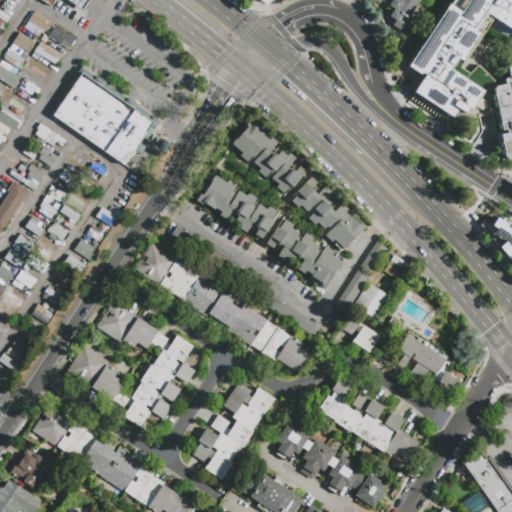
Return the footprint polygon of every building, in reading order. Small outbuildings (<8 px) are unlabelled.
[(88,0),(82,10),(68,0),(88,0)] [(253,0),(265,8),(270,0),(253,0)] [(419,0),(399,31),(393,27),(396,21),(390,17),(395,10),(389,6),(393,0),(419,0)] [(511,0),(511,29),(486,12),(472,32),(477,35),(461,60),(456,57),(449,68),(482,90),(466,115),(456,109),(451,117),(410,92),(421,76),(407,67),(451,0),(511,0)] [(46,32),(45,31),(43,34),(40,32),(37,37),(23,28),(34,12),(38,14),(39,13),(53,23),(46,32)] [(67,48),(48,37),(54,28),(74,40),(71,45),(69,44),(67,48)] [(28,54),(11,44),(19,32),(35,42),(28,54)] [(62,56),(59,60),(58,59),(54,64),(34,52),(40,42),(62,56)] [(2,58),(8,50),(26,62),(20,70),(2,58)] [(32,59),(52,71),(49,76),(48,75),(45,79),(26,67),(28,63),(29,63),(32,59)] [(0,78),(0,65),(17,77),(14,82),(17,84),(14,88),(0,78)] [(504,158),(500,136),(507,134),(506,130),(501,131),(493,90),(495,87),(505,85),(503,81),(505,79),(508,79),(507,69),(508,66),(511,65),(511,159),(508,160),(504,158)] [(51,116),(83,70),(93,77),(94,75),(106,83),(105,85),(126,100),(128,98),(137,104),(135,107),(158,122),(145,141),(142,139),(140,141),(146,145),(139,156),(133,152),(124,165),(51,116)] [(22,83),(24,79),(39,89),(37,93),(36,92),(33,97),(20,88),(23,84),(22,83)] [(6,96),(8,92),(29,106),(26,110),(25,109),(22,114),(4,102),(7,97),(6,96)] [(0,109),(20,123),(17,128),(15,127),(12,131),(0,122),(0,109)] [(250,118),(266,132),(264,135),(268,139),(270,137),(277,143),(272,148),(278,153),(282,149),(287,154),(289,153),(295,158),(290,164),(297,169),(299,166),(306,172),(284,196),(273,188),(277,183),(271,179),(271,173),(269,176),(267,174),(263,178),(256,171),(259,168),(253,164),(252,162),(253,160),(252,159),(248,164),(239,156),(241,153),(230,144),(236,137),(236,134),(237,132),(239,127),(241,126),(244,125),(250,118)] [(40,123),(61,137),(54,146),(34,133),(40,123)] [(35,156),(32,160),(21,153),(25,149),(35,156)] [(43,149),(57,158),(51,167),(37,158),(43,149)] [(70,164),(75,156),(87,164),(82,172),(70,164)] [(101,181),(89,173),(91,170),(88,168),(91,163),(97,167),(98,165),(105,169),(104,171),(106,173),(101,181)] [(17,170),(20,165),(26,169),(23,174),(17,170)] [(39,182),(28,175),(30,171),(28,170),(31,165),(44,174),(39,182)] [(71,174),(65,183),(58,178),(64,170),(71,174)] [(25,180),(22,184),(8,175),(11,171),(25,180)] [(8,185),(1,180),(4,176),(11,181),(8,185)] [(274,220),(261,239),(254,235),(258,229),(251,224),(245,233),(232,225),(238,217),(231,211),(225,220),(218,215),(219,213),(214,210),(213,211),(203,204),(202,207),(194,202),(199,194),(201,196),(215,176),(225,183),(227,180),(236,186),(231,192),(235,195),(237,191),(245,197),(247,193),(256,199),(251,205),(255,208),(257,204),(265,210),(268,206),(277,212),(272,219),(274,220)] [(310,177),(316,184),(314,186),(320,192),(325,186),(337,198),(330,204),(336,209),(342,203),(366,227),(340,253),(333,246),(336,243),(333,241),(330,243),(323,236),(329,231),(326,228),(323,231),(316,225),(314,227),(306,220),(313,213),(310,210),(306,213),(299,207),(297,209),(290,202),(298,194),(296,192),(310,177)] [(88,179),(100,187),(95,195),(83,187),(88,179)] [(12,182),(29,193),(23,203),(21,202),(1,233),(0,232),(0,203),(7,193),(6,192),(12,182)] [(27,188),(31,183),(38,188),(34,193),(27,188)] [(53,186),(66,195),(63,199),(50,190),(53,186)] [(71,194),(74,190),(90,201),(87,205),(84,203),(82,206),(74,201),(76,198),(71,194)] [(65,201),(62,206),(50,198),(53,193),(65,201)] [(46,203),(49,198),(57,204),(54,208),(46,203)] [(43,204),(56,212),(50,221),(37,213),(43,204)] [(73,226),(67,222),(69,219),(59,212),(64,205),(81,216),(78,221),(77,220),(73,226)] [(94,218),(98,212),(99,212),(102,208),(117,218),(110,228),(94,218)] [(58,216),(63,219),(60,224),(55,221),(58,216)] [(511,262),(481,225),(485,221),(493,227),(499,218),(503,222),(505,219),(511,223),(511,262)] [(28,221),(43,230),(41,233),(43,234),(40,238),(24,228),(28,221)] [(272,251),(264,245),(277,227),(280,229),(285,221),(295,227),(293,230),(295,232),(296,231),(300,234),(296,240),(299,242),(304,233),(313,240),(311,243),(319,248),(317,251),(320,254),(325,247),(344,260),(323,291),(320,289),(323,286),(313,279),(310,277),(309,274),(305,272),(304,275),(297,271),(304,261),(297,257),(293,263),(286,259),(284,262),(276,256),(282,248),(277,244),(272,251)] [(68,231),(63,240),(47,230),(50,225),(51,226),(54,222),(68,231)] [(86,234),(88,230),(90,231),(93,227),(103,233),(100,238),(101,239),(99,243),(86,234)] [(308,337),(168,241),(175,231),(315,327),(308,337)] [(19,246),(14,243),(20,234),(25,238),(19,246)] [(50,234),(56,238),(53,243),(47,239),(50,234)] [(19,246),(25,238),(36,245),(31,254),(19,246)] [(81,240),(95,249),(87,260),(73,251),(81,240)] [(53,259),(40,250),(45,242),(58,251),(53,259)] [(376,242),(387,249),(341,321),(330,314),(376,242)] [(167,291),(134,270),(151,245),(176,261),(175,262),(233,299),(230,304),(239,310),(242,305),(266,321),(265,322),(289,337),(300,344),(297,349),(307,355),(295,373),(274,360),(273,362),(260,353),(249,346),(248,347),(225,331),(227,328),(207,315),(205,317),(167,293),(167,291)] [(23,266),(20,270),(4,260),(9,252),(23,261),(21,265),(23,266)] [(80,276),(63,265),(69,255),(86,267),(80,276)] [(410,266),(399,282),(383,272),(394,255),(410,266)] [(48,267),(45,270),(44,270),(41,274),(30,267),(34,259),(48,267)] [(0,265),(14,274),(7,284),(0,279),(0,265)] [(20,271),(38,282),(35,286),(33,285),(31,289),(15,279),(20,271)] [(68,287),(70,287),(67,292),(52,282),(55,278),(59,280),(68,287)] [(18,284),(15,289),(10,286),(14,281),(18,284)] [(353,306),(368,284),(390,298),(375,321),(353,306)] [(13,288),(26,297),(19,307),(4,297),(7,291),(10,293),(13,288)] [(62,297),(55,307),(41,297),(47,288),(62,297)] [(176,336),(192,346),(182,362),(194,371),(186,383),(174,375),(171,379),(170,378),(168,382),(180,390),(172,402),(162,396),(159,400),(170,407),(163,419),(150,410),(139,427),(123,416),(127,410),(112,400),(67,371),(73,362),(76,364),(79,359),(76,357),(83,345),(108,362),(107,365),(117,371),(114,376),(123,383),(119,388),(132,396),(141,382),(139,381),(150,365),(152,366),(162,351),(150,343),(146,349),(136,342),(133,347),(122,340),(120,343),(118,341),(115,346),(111,343),(114,339),(101,330),(99,334),(95,332),(97,328),(96,327),(104,315),(107,317),(110,312),(107,310),(113,301),(157,331),(157,332),(168,339),(166,342),(170,345),(176,336)] [(0,316),(0,304),(16,315),(10,323),(0,316)] [(51,314),(44,324),(30,315),(37,305),(51,314)] [(368,353),(351,342),(357,334),(354,332),(350,337),(339,330),(347,317),(378,337),(368,353)] [(34,341),(20,331),(27,321),(41,331),(34,341)] [(37,326),(39,322),(45,326),(42,330),(37,326)] [(397,350),(406,335),(445,360),(438,370),(444,374),(445,372),(458,380),(448,395),(435,387),(437,384),(431,380),(435,374),(428,370),(421,381),(409,374),(416,363),(411,359),(414,355),(412,354),(402,369),(396,365),(403,354),(397,350)] [(30,345),(23,355),(10,347),(17,336),(30,345)] [(4,354),(9,347),(21,356),(16,363),(4,354)] [(19,365),(13,373),(0,363),(0,358),(3,354),(19,365)] [(418,442),(405,461),(396,455),(393,461),(349,432),(349,433),(332,423),(333,421),(317,411),(327,396),(329,398),(333,393),(330,391),(338,378),(350,386),(342,398),(347,401),(344,405),(353,411),(355,408),(351,406),(360,392),(384,407),(376,419),(383,424),(391,412),(404,420),(398,429),(418,442)] [(256,388),(273,399),(262,416),(261,415),(251,431),(252,432),(242,448),(241,447),(236,455),(234,454),(229,463),(230,464),(220,481),(203,470),(209,460),(206,458),(203,462),(191,455),(199,443),(197,441),(205,429),(217,437),(219,433),(210,427),(217,416),(229,423),(232,418),(231,418),(233,414),(222,406),(237,383),(250,391),(247,395),(251,398),(255,391),(254,391),(256,388)] [(56,448),(31,432),(39,420),(42,422),(46,417),(42,415),(48,406),(73,422),(72,423),(96,439),(95,440),(115,454),(117,451),(140,467),(139,468),(163,484),(162,485),(182,499),(184,496),(207,511),(164,511),(161,510),(159,511),(153,511),(124,492),(123,493),(89,470),(92,464),(83,458),(80,463),(56,447),(56,448)] [(312,480),(299,472),(306,461),(302,458),(306,451),(302,449),(298,455),(293,452),(289,459),(288,458),(285,461),(275,455),(278,451),(277,450),(281,444),(276,441),(283,430),(280,428),(285,420),(310,436),(307,440),(311,443),(314,439),(336,452),(333,457),(337,460),(340,456),(362,470),(361,471),(369,476),(369,475),(387,487),(373,509),(355,497),(358,492),(350,487),(349,489),(344,486),(340,492),(339,491),(337,495),(327,489),(330,485),(329,484),(333,479),(327,475),(332,468),(328,466),(323,472),(318,469),(312,480)] [(511,511),(492,511),(487,504),(459,464),(481,449),(486,457),(486,456),(488,456),(511,490),(511,511)] [(22,463),(27,455),(35,460),(37,457),(50,465),(44,473),(46,474),(40,483),(39,482),(33,491),(10,476),(19,461),(22,463)] [(302,500),(294,511),(273,511),(271,510),(269,511),(261,511),(256,508),(259,503),(242,492),(256,470),(273,481),(276,477),(287,485),(285,489),(302,500)] [(0,511),(0,491),(8,480),(41,502),(34,511),(23,511),(14,506),(10,511),(0,511)]
